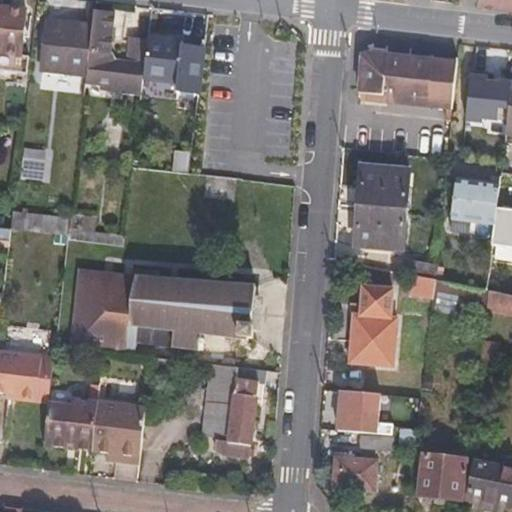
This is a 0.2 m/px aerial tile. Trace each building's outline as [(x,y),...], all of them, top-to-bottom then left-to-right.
[(511,0),(482,0),(482,7),(492,9),(511,10),(511,0)] [(0,9),(0,69),(29,73),(31,58),(21,56),(27,12),(0,9)] [(93,26),(87,78),(87,81),(126,87),(125,91),(141,94),(143,81),(148,40),(132,38),(127,65),(115,63),(109,56),(113,15),(95,13),(93,26)] [(50,21),(43,73),(64,76),(87,78),(93,26),(50,21)] [(202,93),(207,59),(183,55),(184,43),(149,38),(148,40),(143,81),(179,85),(179,91),(202,93)] [(364,60),(362,98),(361,103),(388,105),(388,101),(392,49),(375,50),(364,60)] [(392,49),(388,101),(428,104),(430,78),(431,54),(392,49)] [(460,58),(431,54),(430,78),(428,104),(448,106),(447,118),(454,119),(460,58)] [(511,75),(473,70),(467,118),(484,120),(484,115),(509,118),(511,92),(511,75)] [(43,73),(42,84),(62,87),(64,76),(43,73)] [(96,131),(93,155),(115,157),(118,134),(96,131)] [(26,145),(22,175),(34,176),(35,167),(40,168),(42,147),(26,145)] [(362,170),(358,206),(410,211),(413,174),(362,170)] [(459,183),(455,218),(495,223),(497,204),(499,187),(459,183)] [(511,206),(497,204),(495,223),(492,241),(511,244),(511,206)] [(358,206),(356,250),(406,253),(410,211),(358,206)] [(14,213),(12,228),(23,230),(25,214),(14,213)] [(25,214),(23,230),(69,235),(70,228),(71,220),(25,214)] [(0,226),(0,244),(9,246),(12,228),(0,226)] [(69,235),(69,237),(124,244),(124,235),(70,228),(69,235)] [(139,275),(160,278),(161,271),(134,268),(134,275),(139,275)] [(118,273),(81,269),(80,279),(117,283),(118,273)] [(139,275),(134,275),(118,273),(117,283),(80,279),(72,347),(134,354),(135,342),(138,324),(132,323),(130,317),(129,312),(128,307),(129,302),(129,297),(130,292),(132,286),(136,280),(139,275)] [(129,302),(128,307),(129,312),(130,317),(132,323),(138,324),(135,342),(199,348),(202,333),(250,339),(251,326),(246,325),(249,301),(254,301),(255,288),(160,278),(139,275),(136,280),(132,286),(130,292),(129,297),(129,302)] [(415,277),(412,295),(434,300),(436,281),(415,277)] [(436,281),(434,300),(461,305),(464,287),(436,281)] [(351,364),(396,367),(400,319),(394,319),(396,286),(365,284),(363,316),(355,316),(351,364)] [(464,287),(461,305),(487,311),(489,292),(486,291),(464,287)] [(511,297),(489,292),(487,311),(511,316),(511,297)] [(0,395),(19,397),(19,403),(37,405),(42,359),(0,355),(0,395)] [(42,359),(37,405),(48,406),(49,401),(54,360),(42,359)] [(206,363),(197,433),(215,435),(224,436),(224,441),(214,440),(210,440),(209,445),(214,453),(247,457),(257,383),(262,384),(264,369),(206,363)] [(341,390),(339,430),(364,432),(394,434),(395,424),(382,423),(384,394),(341,390)] [(48,406),(44,447),(92,453),(99,401),(72,398),(71,404),(49,401),(48,406)] [(99,401),(92,453),(113,455),(113,462),(140,466),(147,406),(99,401)] [(364,432),(363,447),(393,449),(394,434),(364,432)] [(425,454),(420,493),(460,498),(465,459),(425,454)] [(336,458),(334,485),(374,488),(377,461),(336,458)] [(475,462),(468,499),(475,500),(475,505),(504,510),(505,506),(511,506),(511,503),(511,496),(511,467),(511,466),(511,461),(502,460),(501,466),(475,462)]
